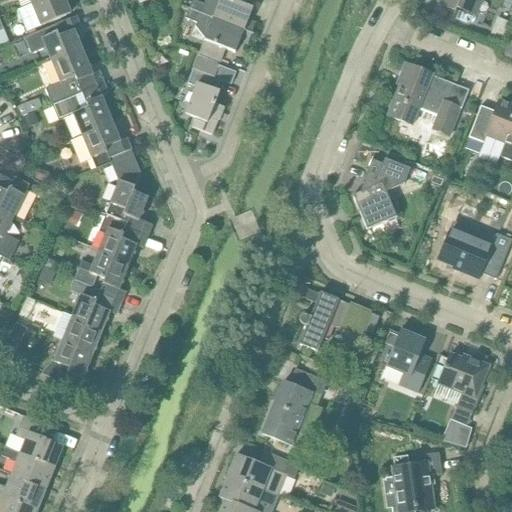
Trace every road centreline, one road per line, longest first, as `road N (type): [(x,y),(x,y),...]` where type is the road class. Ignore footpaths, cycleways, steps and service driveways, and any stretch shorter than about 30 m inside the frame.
road 1 (residential): [(189,511),(283,254),(316,223)]
road 2 (residential): [(106,428),(190,215),(173,174)]
road 3 (unclassified): [(511,337),(347,267),(316,223)]
road 4 (unclassified): [(316,223),(313,165),(381,19)]
road 5 (unclassified): [(173,174),(231,134),(285,0)]
road 6 (residential): [(173,174),(102,0)]
road 7 (residential): [(381,19),(511,73)]
road 8 (residential): [(489,511),(482,476),(511,385)]
